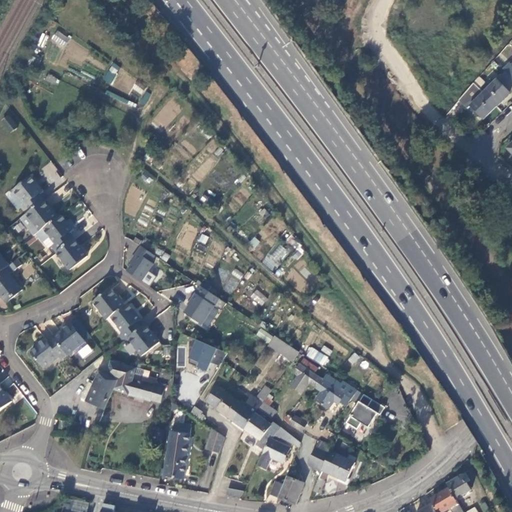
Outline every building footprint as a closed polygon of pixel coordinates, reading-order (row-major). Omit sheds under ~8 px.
[(62,48),(69,38),(57,30),(51,39),(62,48)] [(483,92),(497,106),(511,90),(511,78),(505,71),(483,92)] [(474,83),(459,100),(467,109),(470,106),(483,119),(497,106),(483,92),(474,83)] [(7,116),(2,121),(10,130),(16,125),(7,116)] [(144,172),(141,178),(149,183),(153,177),(144,172)] [(31,211),(46,199),(42,193),(45,191),(33,175),(15,189),(26,204),(31,211)] [(60,217),(46,199),(31,211),(28,214),(22,218),(35,236),(45,228),(60,217)] [(23,207),(28,214),(31,211),(26,204),(23,207)] [(63,215),(60,217),(45,228),(55,243),(60,250),(76,238),(71,232),(75,230),(63,215)] [(201,233),(198,241),(205,244),(208,237),(201,233)] [(89,257),(76,238),(60,250),(57,253),(70,271),(89,257)] [(60,250),(55,243),(52,246),(57,253),(60,250)] [(279,243),(262,262),(272,271),(289,253),(279,243)] [(155,256),(142,247),(132,260),(134,262),(127,272),(141,282),(153,265),(150,263),(155,256)] [(0,272),(10,265),(0,250),(0,272)] [(0,272),(0,295),(3,293),(8,300),(24,289),(13,273),(24,265),(19,258),(10,265),(0,272)] [(113,316),(126,306),(113,288),(93,302),(107,320),(113,316)] [(221,300),(204,288),(199,296),(198,295),(192,303),(194,304),(186,314),(204,326),(221,300)] [(261,307),(268,298),(256,289),(250,297),(261,307)] [(141,319),(130,303),(126,306),(113,316),(124,331),(129,338),(142,328),(138,322),(141,319)] [(66,351),(68,355),(86,341),(72,323),(63,331),(64,333),(56,338),(66,351)] [(160,343),(147,325),(142,328),(129,338),(142,356),(160,343)] [(269,342),(273,335),(259,329),(256,336),(269,342)] [(129,338),(124,331),(121,334),(126,340),(129,338)] [(269,345),(282,354),(289,344),(276,336),(269,345)] [(56,338),(54,337),(48,341),(46,338),(36,346),(37,347),(31,352),(43,368),(59,357),(66,351),(56,338)] [(228,354),(198,341),(190,359),(200,364),(198,368),(208,373),(213,363),(220,367),(228,354)] [(289,344),(282,354),(283,355),(284,353),(295,360),(300,352),(289,344)] [(311,346),(305,355),(324,367),(329,358),(311,346)] [(62,360),(68,355),(66,351),(59,357),(62,360)] [(348,360),(354,364),(360,357),(354,352),(348,360)] [(302,365),(315,374),(319,369),(305,360),(302,365)] [(125,366),(111,362),(106,376),(99,373),(94,383),(85,379),(84,382),(88,383),(81,399),(103,409),(113,390),(118,382),(121,382),(125,366)] [(348,406),(358,392),(344,383),(343,384),(328,375),(324,380),(315,374),(302,365),(295,374),(300,377),(293,387),(303,395),(310,385),(323,393),(317,401),(330,411),(336,401),(341,404),(342,402),(348,406)] [(135,374),(137,369),(125,366),(121,382),(118,382),(113,390),(128,395),(147,400),(162,403),(166,386),(156,383),(157,380),(135,374)] [(0,411),(12,402),(0,385),(0,411)] [(234,421),(245,405),(218,386),(208,402),(234,421)] [(256,401),(251,397),(245,405),(234,421),(245,429),(256,413),(259,409),(264,402),(268,397),(262,393),(256,401)] [(386,409),(365,395),(347,424),(358,431),(362,424),(370,429),(379,415),(381,416),(386,409)] [(276,411),(264,402),(259,409),(271,419),(276,411)] [(201,411),(195,407),(190,414),(202,422),(205,417),(202,414),(201,415),(199,414),(201,411)] [(256,413),(245,429),(260,441),(262,439),(269,443),(270,439),(273,440),(278,434),(281,429),(274,423),(272,425),(256,413)] [(296,417),(293,420),(290,425),(289,425),(302,434),(308,425),(296,417)] [(68,422),(59,420),(58,428),(66,430),(68,422)] [(167,464),(192,467),(188,457),(192,427),(181,425),(180,432),(173,430),(167,464)] [(278,434),(299,450),(301,444),(281,429),(278,434)] [(215,444),(222,447),(225,438),(218,433),(215,444)] [(273,440),(270,439),(269,443),(258,467),(267,471),(272,459),(283,465),(285,461),(290,451),(291,449),(273,440)] [(310,467),(321,472),(332,449),(321,443),(310,467)] [(346,483),(356,464),(354,464),(348,461),(332,452),(323,471),(346,483)] [(192,471),(192,467),(167,464),(165,476),(185,480),(186,470),(192,471)] [(466,474),(447,484),(450,489),(456,501),(471,492),(467,485),(471,482),(466,474)] [(290,503),(298,502),(305,485),(288,479),(285,486),(280,498),(290,503)] [(319,479),(313,490),(319,494),(325,482),(319,479)] [(285,486),(276,483),(271,495),(280,498),(285,486)] [(228,497),(243,499),(246,492),(230,489),(228,497)] [(450,489),(430,500),(433,505),(437,511),(445,511),(450,510),(451,511),(463,511),(456,501),(450,489)]
